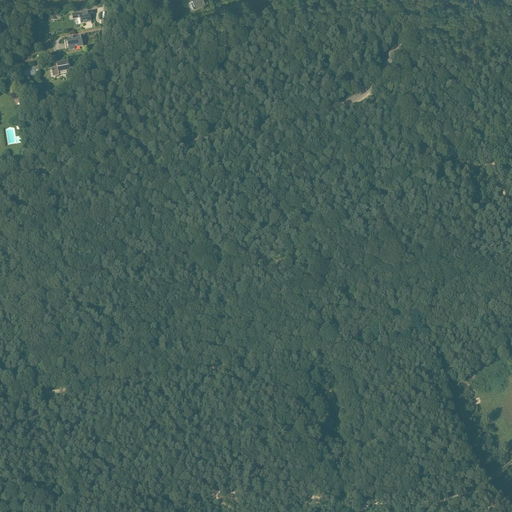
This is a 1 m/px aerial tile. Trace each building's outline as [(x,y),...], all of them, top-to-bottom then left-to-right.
[(182,0),(185,7),(190,5),(188,0),(193,0),(197,8),(206,5),(203,0),(182,0)] [(89,12),(73,14),(74,19),(81,18),(81,23),(90,22),(89,12)] [(81,36),(68,38),(71,51),(76,50),(76,49),(84,47),(81,36)] [(57,64),(57,68),(52,69),(54,77),(59,76),(59,74),(66,72),(67,76),(73,74),(72,69),(70,70),(68,62),(57,64)] [(20,93),(15,94),(17,99),(18,98),(21,107),(20,108),(21,112),(26,110),(20,93)]
